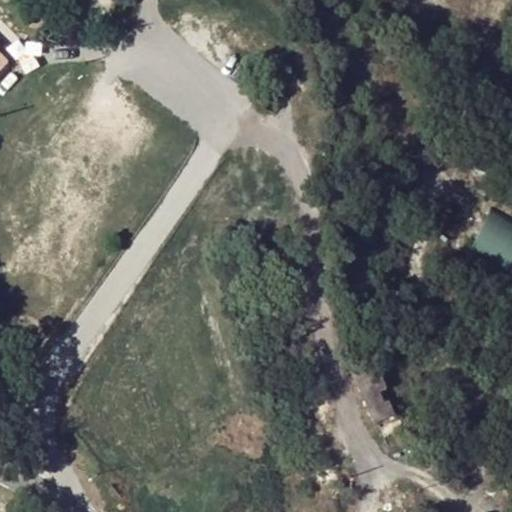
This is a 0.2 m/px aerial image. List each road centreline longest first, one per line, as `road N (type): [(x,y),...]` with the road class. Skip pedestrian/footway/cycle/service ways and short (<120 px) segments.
road 1 (track): [(317,0),(404,128),(426,192),(418,296),(464,401),(482,491),(474,511)]
road 2 (track): [(464,511),(444,492),(362,447),(326,338),(299,171),(280,146),(233,121)]
